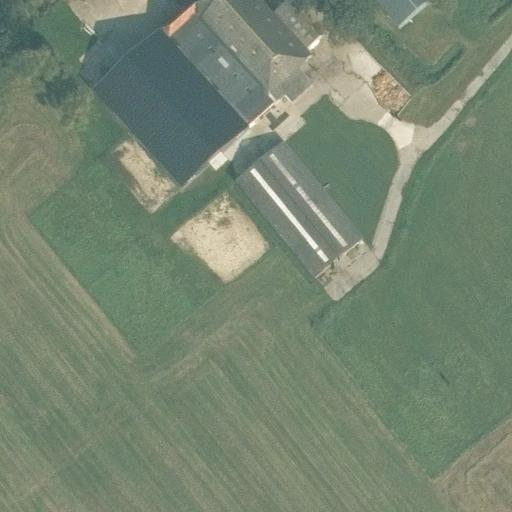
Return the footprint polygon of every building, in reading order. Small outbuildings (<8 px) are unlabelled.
[(322,39),(289,3),(273,17),(258,0),(196,0),(160,33),(175,50),(202,26),(268,98),(298,71),(311,58),(306,53),(322,39)] [(372,0),(399,31),(434,0),(372,0)] [(175,50),(160,33),(94,93),(100,101),(183,191),(249,131),(175,50)] [(348,91),(335,97),(347,120),(359,113),(348,91)] [(314,146),(328,132),(317,121),(303,134),(314,146)] [(284,145),(274,153),(237,183),(316,279),(363,241),(284,145)]
